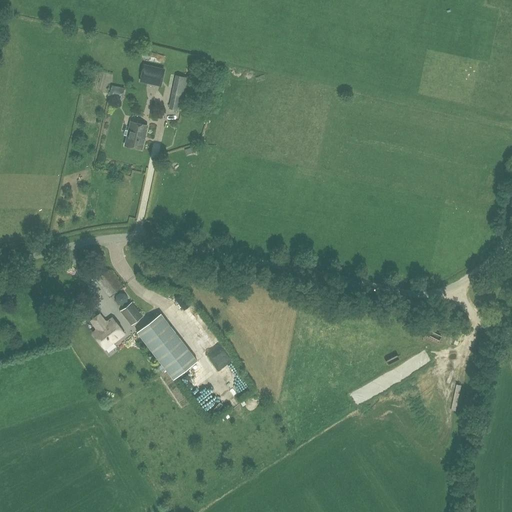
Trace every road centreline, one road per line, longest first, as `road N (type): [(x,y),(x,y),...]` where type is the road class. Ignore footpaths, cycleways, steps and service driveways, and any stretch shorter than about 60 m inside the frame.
road 1 (unclassified): [(0,266),(103,238),(143,236),(409,292),(455,290)]
road 2 (unknown): [(143,236),(168,81)]
